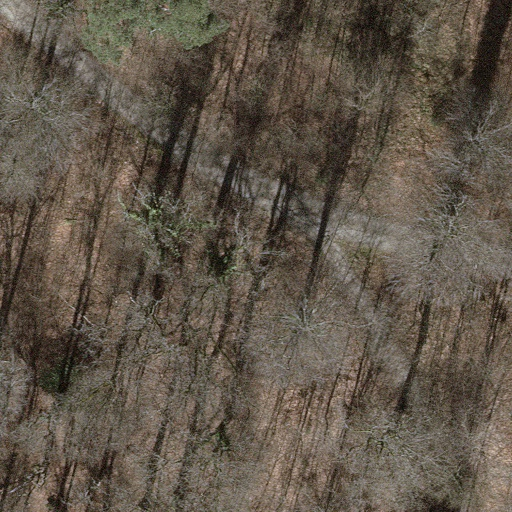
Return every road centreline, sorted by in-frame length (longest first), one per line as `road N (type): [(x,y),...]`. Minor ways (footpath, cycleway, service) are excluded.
road 1 (track): [(131,105),(321,216),(511,260)]
road 2 (track): [(2,0),(131,105)]
